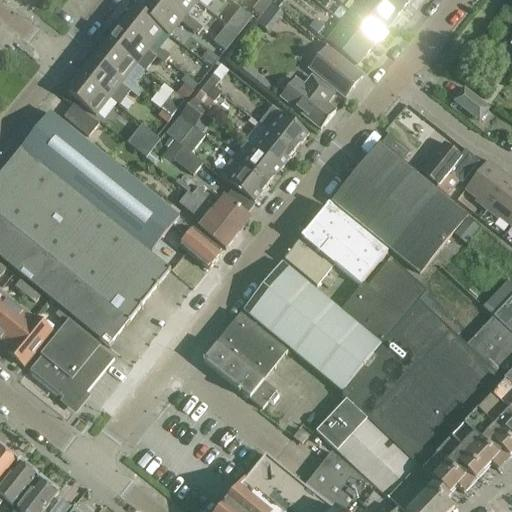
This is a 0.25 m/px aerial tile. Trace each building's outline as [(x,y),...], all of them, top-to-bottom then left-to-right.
[(157,0),(153,0),(142,15),(163,32),(163,33),(169,38),(180,24),(183,20),(157,0)] [(185,17),(196,4),(191,0),(157,0),(183,20),(180,24),(189,30),(194,24),(185,17)] [(265,0),(261,0),(252,11),(260,17),(271,5),(271,4),(265,0)] [(388,0),(362,0),(358,6),(387,30),(402,11),(388,0)] [(388,0),(402,11),(411,0),(388,0)] [(343,25),(372,49),(387,30),(358,6),(343,25)] [(152,46),(163,33),(163,32),(142,15),(136,10),(122,27),(150,49),(147,53),(156,59),(161,53),(152,46)] [(241,11),(237,16),(248,25),(252,20),(241,11)] [(197,37),(202,31),(194,24),(189,30),(197,37)] [(309,31),(317,37),(323,29),(315,24),(309,31)] [(357,68),(372,49),(343,25),(327,44),(357,68)] [(122,27),(108,44),(145,73),(146,74),(156,59),(147,53),(150,49),(122,27)] [(219,39),(214,45),(225,54),(230,48),(219,39)] [(108,44),(95,61),(123,83),(120,87),(129,93),(134,87),(145,73),(108,44)] [(327,50),(309,72),(345,101),(362,79),(327,50)] [(164,66),(169,59),(161,53),(156,59),(164,66)] [(208,53),(201,61),(212,70),(219,61),(208,53)] [(123,83),(95,61),(81,78),(109,100),(119,108),(130,94),(129,93),(120,87),(123,83)] [(213,77),(207,84),(214,90),(220,83),(228,73),(222,69),(221,67),(213,77)] [(109,100),(81,78),(67,95),(96,118),(109,100)] [(321,133),(335,115),(326,107),(334,98),(318,85),(312,80),(304,90),(297,84),(282,102),(321,133)] [(207,84),(194,101),(208,112),(213,105),(221,96),(214,90),(207,84)] [(185,104),(194,94),(184,86),(176,97),(185,104)] [(137,100),(143,93),(134,87),(129,93),(130,94),(137,100)] [(479,123),(489,111),(464,91),(454,104),(479,123)] [(184,104),(171,94),(158,111),(162,114),(171,121),(184,104)] [(194,101),(180,117),(182,118),(195,129),(208,112),(194,101)] [(88,140),(98,127),(74,107),(63,120),(88,140)] [(233,108),(225,118),(238,127),(245,117),(233,108)] [(295,155),(309,138),(273,109),(259,126),(295,155)] [(171,121),(162,114),(158,118),(167,125),(171,121)] [(150,257),(162,242),(152,234),(170,213),(162,207),(166,203),(147,187),(143,192),(50,116),(21,152),(150,257)] [(282,172),(295,155),(259,126),(246,143),(282,172)] [(388,137),(380,146),(402,163),(409,155),(388,137)] [(146,160),(151,154),(158,145),(149,138),(137,154),(146,160)] [(232,160),(268,189),(282,172),(246,143),(232,160)] [(173,145),(161,159),(170,166),(173,162),(193,178),(203,166),(183,150),(181,152),(173,145)] [(380,146),(332,205),(348,218),(394,256),(421,277),(468,218),(445,200),(446,198),(436,190),(435,192),(420,180),(401,165),(402,163),(380,146)] [(445,146),(434,160),(460,181),(463,183),(479,164),(465,152),(460,159),(445,146)] [(171,273),(150,257),(21,152),(0,177),(0,261),(93,337),(109,350),(171,273)] [(151,154),(146,160),(154,166),(158,160),(151,154)] [(268,189),(232,160),(218,177),(254,206),(268,189)] [(421,176),(437,188),(437,189),(436,190),(446,198),(460,181),(434,160),(421,176)] [(476,203),(488,213),(511,182),(488,163),(466,192),(477,201),(476,203)] [(176,184),(181,188),(189,194),(188,195),(238,237),(251,221),(235,208),(225,200),(218,209),(197,192),(194,195),(178,181),(176,184)] [(511,182),(488,213),(498,221),(500,219),(511,228),(511,227),(511,182)] [(199,232),(210,240),(225,253),(238,237),(188,195),(180,206),(200,222),(203,218),(207,222),(199,232)] [(329,209),(303,240),(335,267),(362,288),(363,286),(386,256),(329,209)] [(152,234),(162,242),(172,229),(186,240),(179,248),(209,273),(223,256),(170,213),(152,234)] [(467,220),(454,236),(466,245),(478,229),(467,220)] [(496,256),(503,243),(488,234),(480,247),(496,256)] [(284,263),(300,276),(317,290),(334,268),(335,267),(303,240),(284,263)] [(384,270),(419,302),(426,294),(390,262),(384,270)] [(298,278),(282,266),(244,313),(260,326),(343,395),(365,367),(368,370),(376,360),(374,358),(383,346),(341,313),(298,278)] [(341,313),(383,346),(419,302),(384,270),(368,290),(363,286),(362,288),(335,267),(334,268),(360,289),(341,313)] [(18,281),(13,287),(23,295),(28,289),(18,281)] [(511,287),(507,283),(483,310),(493,320),(494,319),(511,336),(511,287)] [(28,289),(23,295),(33,303),(38,297),(28,289)] [(0,294),(0,324),(14,306),(0,294)] [(341,397),(368,421),(416,369),(450,331),(419,302),(383,346),(374,358),(376,360),(368,370),(365,367),(343,395),(341,397)] [(14,306),(0,324),(0,347),(6,352),(32,320),(14,306)] [(54,310),(49,315),(59,323),(64,318),(54,310)] [(5,353),(23,368),(51,333),(33,318),(32,320),(6,352),(5,353)] [(204,365),(219,377),(263,411),(276,395),(264,385),(288,354),(256,330),(241,318),(216,348),(217,348),(204,365)] [(511,336),(494,319),(493,320),(467,347),(511,388),(511,336)] [(75,410),(111,365),(114,362),(99,350),(101,349),(69,323),(40,358),(42,359),(30,373),(75,410)] [(416,369),(511,459),(511,458),(511,388),(467,347),(450,331),(416,369)] [(368,421),(438,483),(451,496),(457,490),(464,497),(491,467),(498,474),(511,459),(416,369),(368,421)] [(450,502),(448,499),(447,498),(365,421),(345,404),(330,420),(423,504),(428,511),(453,511),(447,504),(450,502)] [(428,511),(423,504),(330,420),(317,435),(402,511),(428,511)] [(294,440),(302,447),(308,439),(300,432),(294,440)] [(0,483),(17,462),(0,448),(0,483)] [(394,511),(391,509),(392,508),(331,455),(312,481),(305,489),(335,511),(394,511)] [(335,511),(305,489),(305,490),(266,458),(221,511),(335,511)] [(0,504),(2,501),(13,509),(38,479),(20,465),(0,490),(0,504)] [(44,511),(46,510),(59,495),(41,481),(29,496),(14,511),(44,511)]
